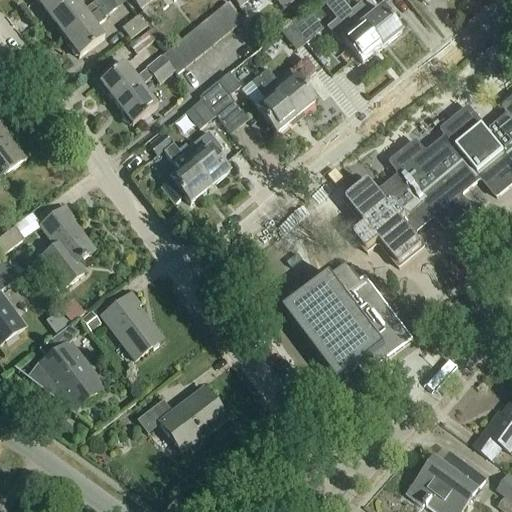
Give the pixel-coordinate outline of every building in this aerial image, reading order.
[(33,0),(47,19),(71,0),(33,0)] [(110,0),(101,0),(84,13),(73,0),(71,0),(47,19),(62,39),(111,1),(110,0)] [(136,0),(133,2),(140,12),(156,0),(155,0),(136,0)] [(253,0),(272,0),(283,13),(292,7),(286,0),(230,0),(239,11),(253,0)] [(309,12),(299,0),(286,0),(292,7),(300,19),(309,12)] [(111,1),(62,39),(78,59),(104,40),(96,29),(104,22),(103,21),(118,10),(111,1)] [(226,5),(217,13),(232,32),(241,25),(226,5)] [(350,14),(381,51),(400,35),(380,11),(371,18),(361,6),(350,14)] [(151,17),(147,11),(121,31),(129,43),(150,27),(145,21),(151,17)] [(223,40),(232,32),(217,13),(207,21),(223,40)] [(381,51),(350,14),(349,13),(327,31),(341,47),(344,44),(362,67),(381,51)] [(289,26),(305,46),(314,38),(298,19),(289,26)] [(213,47),(223,40),(207,21),(198,29),(213,47)] [(296,54),(305,46),(289,26),(279,34),(296,54)] [(204,55),(213,47),(198,29),(189,36),(204,55)] [(135,57),(158,40),(151,31),(128,48),(135,57)] [(195,62),(204,55),(189,36),(179,44),(195,62)] [(185,70),(195,62),(179,44),(170,51),(185,70)] [(161,59),(167,67),(173,75),(176,78),(185,70),(170,51),(161,59)] [(167,67),(161,59),(146,72),(136,80),(125,66),(99,86),(115,107),(141,87),(152,79),(167,67)] [(167,67),(152,79),(158,87),(173,75),(167,67)] [(260,78),(295,121),(314,106),(294,81),(282,91),(267,72),(260,78)] [(228,75),(207,92),(238,131),(248,123),(228,99),(240,90),(228,75)] [(250,86),(265,104),(255,112),(275,137),(295,121),(260,78),(250,86)] [(158,109),(141,87),(115,107),(132,129),(158,109)] [(230,138),(238,131),(207,92),(197,100),(200,103),(185,116),(199,133),(215,120),(230,138)] [(368,186),(344,206),(364,231),(353,240),(367,257),(378,248),(398,272),(399,272),(423,253),(412,239),(434,220),(445,234),(469,214),(458,201),(480,183),(481,182),(496,202),(511,188),(511,104),(503,112),(509,120),(486,138),(480,131),(466,114),(441,135),(447,142),(425,160),(414,147),(391,167),(401,179),(378,198),(368,186)] [(0,124),(0,176),(3,180),(26,163),(2,131),(4,130),(0,124)] [(163,138),(148,149),(156,160),(171,148),(163,138)] [(160,189),(174,206),(183,199),(190,206),(208,191),(179,155),(173,147),(164,155),(179,174),(160,189)] [(208,151),(199,158),(197,156),(194,158),(187,148),(179,155),(208,191),(228,175),(208,151)] [(40,229),(55,249),(42,259),(65,290),(84,275),(77,266),(95,252),(71,222),(74,219),(66,210),(40,229)] [(0,237),(0,258),(23,242),(12,228),(0,237)] [(0,297),(0,293),(15,282),(0,267),(0,347),(24,329),(0,297)] [(345,267),(333,276),(295,305),(282,315),(286,321),(337,389),(343,384),(348,381),(359,372),(365,380),(394,358),(399,354),(413,344),(364,280),(359,284),(357,282),(346,267),(345,267)] [(133,363),(161,342),(136,310),(140,307),(131,296),(100,320),(133,363)] [(60,312),(71,326),(77,321),(84,316),(73,302),(60,312)] [(427,306),(417,314),(427,325),(436,317),(427,306)] [(89,335),(100,327),(91,315),(80,323),(89,335)] [(74,419),(81,409),(104,392),(69,345),(76,336),(68,329),(38,353),(48,361),(35,370),(37,373),(29,384),(74,419)] [(203,392),(172,416),(163,404),(137,424),(147,438),(160,428),(181,455),(225,421),(203,392)] [(511,458),(511,455),(511,401),(501,418),(497,416),(472,451),(492,465),(502,451),(511,458)] [(428,511),(463,511),(485,484),(454,461),(446,471),(433,462),(407,496),(424,508),(423,509),(425,511),(426,510),(428,511)] [(511,480),(508,478),(495,495),(503,501),(511,507),(511,480)] [(511,511),(511,507),(503,501),(496,511),(498,511),(511,511)]
